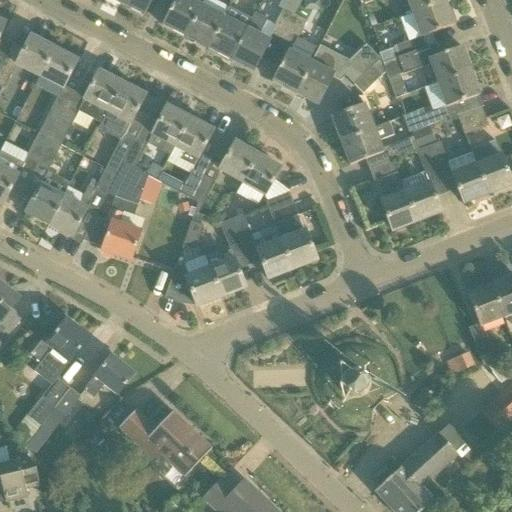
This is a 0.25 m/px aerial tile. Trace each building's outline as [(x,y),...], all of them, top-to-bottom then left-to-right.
[(122,0),(120,4),(144,16),(152,0),(122,0)] [(174,0),(162,26),(185,38),(202,6),(191,0),(174,0)] [(281,0),(278,7),(284,10),(270,34),(282,41),(295,16),(294,15),(302,0),(281,0)] [(406,0),(411,14),(445,2),(444,0),(406,0)] [(454,26),(445,2),(411,14),(420,38),(454,26)] [(202,6),(185,38),(208,49),(224,17),(202,6)] [(247,29),(230,61),(254,73),(271,41),(259,35),(267,20),(255,14),(247,29)] [(271,82),(295,94),(318,50),(298,40),(307,22),(295,16),(282,41),(291,45),(271,82)] [(208,49),(230,61),(247,29),(224,17),(208,49)] [(23,50),(13,44),(2,64),(0,68),(0,86),(4,88),(16,65),(39,78),(54,49),(30,36),(23,50)] [(379,54),(381,59),(382,64),(421,50),(417,39),(379,54)] [(437,84),(470,72),(462,47),(439,55),(435,44),(421,50),(382,64),(385,72),(388,81),(404,75),(402,69),(428,59),(437,84)] [(54,49),(39,78),(62,90),(77,60),(54,49)] [(341,62),(318,50),(295,94),(318,106),(341,62)] [(344,76),(354,85),(374,65),(365,56),(344,76)] [(381,59),(374,65),(354,85),(363,95),(383,75),(385,72),(382,64),(381,59)] [(69,102),(61,118),(72,124),(77,113),(100,125),(101,123),(122,84),(98,71),(80,107),(69,102)] [(470,72),(437,84),(446,108),(425,116),(423,110),(403,117),(409,133),(429,126),(457,116),(463,114),(459,103),(479,96),(470,72)] [(121,140),(106,169),(118,175),(123,164),(134,142),(124,136),(145,96),(122,84),(101,123),(112,129),(110,134),(121,140)] [(58,96),(39,134),(50,140),(56,129),(61,118),(69,102),(58,96)] [(330,117),(340,141),(374,129),(364,104),(330,117)] [(174,147),(190,119),(166,107),(158,122),(148,117),(135,142),(134,142),(123,164),(134,170),(152,136),(174,147)] [(481,107),(463,114),(457,116),(464,136),(488,127),(481,107)] [(193,167),(183,185),(179,193),(192,199),(204,177),(214,158),(202,152),(213,131),(190,119),(174,147),(185,153),(181,160),(193,167)] [(383,153),(379,142),(394,136),(389,123),(374,129),(340,141),(349,166),(383,153)] [(56,129),(50,140),(61,146),(66,134),(56,129)] [(29,180),(50,140),(39,134),(23,164),(0,152),(0,203),(3,205),(18,176),(20,170),(31,176),(29,180)] [(392,161),(393,161),(417,152),(417,151),(419,150),(414,138),(387,148),(392,161)] [(25,214),(48,226),(63,197),(70,184),(47,172),(61,146),(50,140),(29,180),(30,180),(32,176),(42,181),(25,214)] [(472,154),(471,154),(487,195),(511,185),(495,141),(471,150),(472,154)] [(241,183),(257,155),(235,142),(219,170),(241,183)] [(428,147),(437,171),(448,166),(449,166),(448,163),(440,142),(428,147)] [(417,151),(417,152),(426,175),(437,171),(428,147),(419,150),(417,151)] [(471,154),(448,163),(449,166),(448,166),(463,205),(487,195),(471,154)] [(257,155),(241,183),(264,197),(280,169),(257,155)] [(416,223),(405,192),(393,161),(392,161),(369,170),(373,182),(383,179),(391,198),(380,202),(392,232),(416,223)] [(76,228),(86,234),(87,234),(118,175),(106,169),(95,191),(87,187),(78,205),(63,197),(48,226),(72,238),(76,228)] [(151,202),(157,180),(142,176),(136,198),(151,202)] [(192,199),(197,202),(203,205),(214,182),(204,177),(192,199)] [(429,183),(405,192),(416,223),(441,213),(429,183)] [(269,214),(292,205),(287,193),(265,202),(269,214)] [(137,205),(117,198),(115,197),(107,221),(111,223),(102,248),(101,251),(130,261),(141,232),(119,224),(122,215),(133,218),(137,205)] [(292,205),(269,214),(277,233),(280,241),(292,271),(316,261),(305,231),(302,232),(292,205)] [(231,220),(240,244),(248,263),(259,258),(268,280),(292,271),(280,241),(256,250),(251,239),(252,239),(243,216),(231,220)] [(228,248),(240,244),(231,220),(219,225),(228,248)] [(191,222),(183,246),(195,250),(204,227),(191,222)] [(205,257),(210,268),(222,298),(245,289),(230,250),(219,254),(218,252),(205,257)] [(210,268),(188,276),(185,268),(176,265),(173,276),(165,298),(180,303),(192,298),(196,308),(222,298),(210,268)] [(511,277),(492,285),(504,319),(511,315),(511,277)] [(20,299),(16,295),(0,283),(0,344),(19,321),(9,313),(20,299)] [(480,328),(481,328),(504,319),(492,285),(467,295),(478,325),(480,328)] [(33,373),(51,386),(58,377),(69,363),(89,338),(65,320),(49,341),(45,337),(30,355),(41,363),(33,373)] [(491,354),(481,328),(480,328),(478,325),(468,329),(480,358),(491,354)] [(469,353),(445,363),(451,376),(474,366),(469,353)] [(117,396),(134,374),(111,356),(84,391),(94,399),(104,386),(117,396)] [(370,390),(371,383),(369,376),(365,371),(358,368),(351,368),(345,371),(341,377),(339,383),(341,390),(345,396),(352,399),(359,399),(365,396),(370,390)] [(508,422),(511,418),(511,380),(511,382),(511,383),(511,386),(493,405),(508,422)] [(424,414),(436,397),(434,396),(438,390),(432,385),(427,391),(425,390),(413,406),(424,414)] [(40,427),(55,408),(42,398),(27,417),(40,427)] [(40,427),(41,428),(50,435),(65,416),(55,408),(40,427)] [(184,478),(211,450),(172,413),(156,430),(136,410),(119,428),(155,462),(161,456),(184,478)] [(421,511),(431,503),(430,501),(421,491),(458,458),(438,435),(375,492),(393,511),(421,511)] [(0,487),(1,487),(5,503),(27,498),(26,490),(39,486),(36,469),(25,454),(9,458),(10,463),(0,465),(0,487)] [(276,511),(244,482),(235,491),(222,479),(203,499),(215,511),(276,511)]
